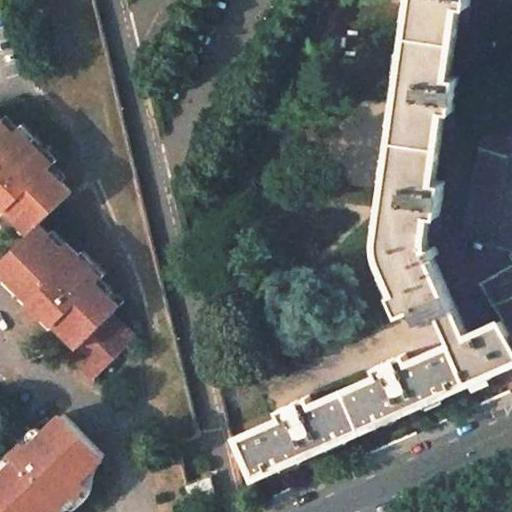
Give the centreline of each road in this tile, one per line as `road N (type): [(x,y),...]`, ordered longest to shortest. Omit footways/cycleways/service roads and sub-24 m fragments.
road 1 (track): [(123,439),(145,382),(148,327),(69,128)]
road 2 (residential): [(319,511),(511,427)]
